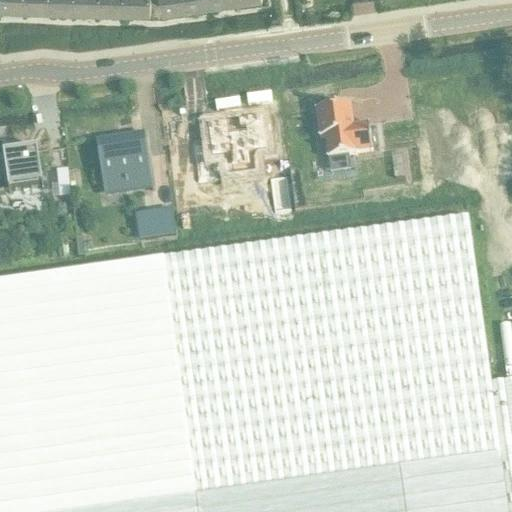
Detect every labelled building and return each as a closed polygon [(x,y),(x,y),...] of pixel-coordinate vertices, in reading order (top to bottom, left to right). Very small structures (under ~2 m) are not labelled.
[(26,8),(26,0),(1,0),(1,8),(26,8)] [(51,0),(26,0),(26,8),(51,9),(51,0)] [(76,0),(51,0),(51,9),(76,10),(76,0)] [(101,0),(76,0),(76,10),(101,11),(101,0)] [(126,0),(101,0),(101,11),(126,11),(126,0)] [(126,0),(126,11),(151,12),(151,0),(126,0)] [(161,0),(164,11),(189,8),(187,0),(161,0)] [(351,108),(316,113),(320,142),(325,141),(328,162),(358,158),(358,157),(373,155),(370,128),(354,130),(351,108)] [(263,120),(207,128),(211,157),(230,155),(232,169),(251,166),(249,152),(267,150),(263,120)] [(145,136),(97,144),(101,170),(104,170),(108,195),(151,189),(151,193),(153,192),(145,136)] [(5,156),(4,156),(10,196),(11,196),(10,194),(42,189),(43,191),(44,191),(38,151),(37,151),(37,153),(5,158),(5,156)] [(161,214),(137,217),(141,243),(165,240),(161,214)] [(469,220),(0,284),(0,511),(511,511),(511,384),(504,385),(492,386),(469,220)]
